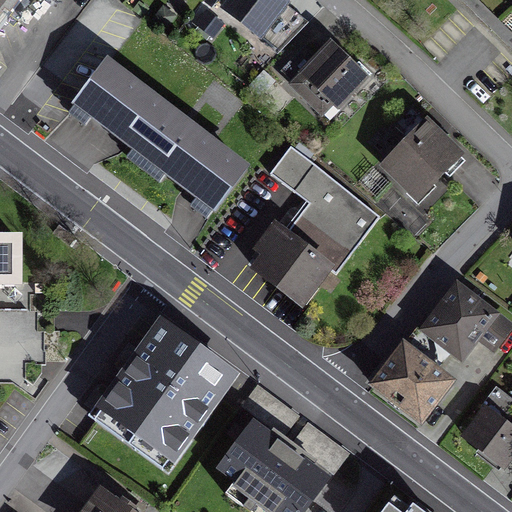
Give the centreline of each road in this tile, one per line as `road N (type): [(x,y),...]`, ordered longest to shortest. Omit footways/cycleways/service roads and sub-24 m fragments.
road 1 (residential): [(159,267),(0,488)]
road 2 (residential): [(511,195),(332,398)]
road 3 (unclassified): [(331,0),(511,165)]
road 4 (secondary): [(159,267),(332,398)]
road 5 (secondary): [(0,146),(159,267)]
